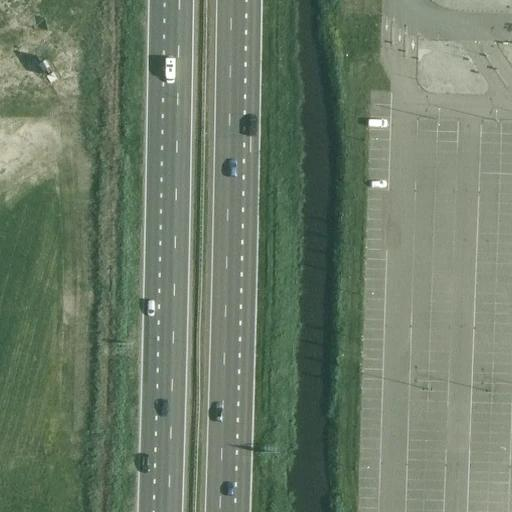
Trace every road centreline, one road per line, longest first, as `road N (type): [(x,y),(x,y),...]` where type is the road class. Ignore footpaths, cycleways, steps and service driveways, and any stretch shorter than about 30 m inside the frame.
road 1 (motorway): [(218,511),(230,0)]
road 2 (motorway): [(178,0),(167,511)]
